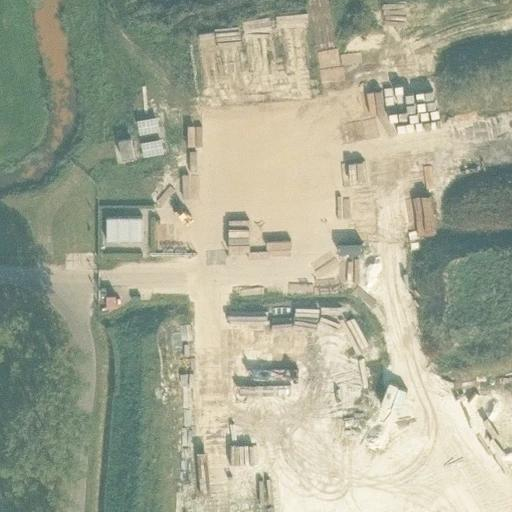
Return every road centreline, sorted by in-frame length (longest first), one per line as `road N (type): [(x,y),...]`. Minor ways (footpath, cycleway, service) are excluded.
road 1 (unknown): [(68,282),(202,266),(236,206),(289,192),(312,174),(312,136),(298,123),(276,121)]
road 2 (unclassified): [(75,511),(87,358),(68,282),(0,276)]
